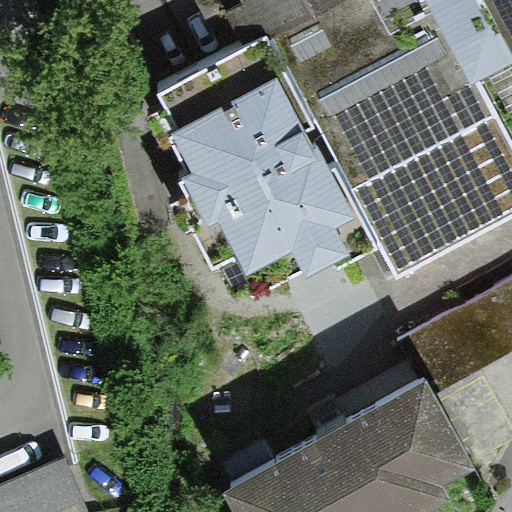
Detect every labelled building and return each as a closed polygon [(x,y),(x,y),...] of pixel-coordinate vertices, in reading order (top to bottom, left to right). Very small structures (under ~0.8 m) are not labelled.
[(293,0),(223,38),(138,87),(182,255),(216,242),(234,289),(356,230),(331,183),(451,122),(432,84),(397,15),(426,0),(293,0)] [(205,0),(223,38),(293,0),(205,0)] [(511,0),(426,0),(397,15),(432,84),(469,65),(510,43),(511,46),(511,0)] [(331,183),(356,230),(370,258),(511,185),(511,148),(469,65),(432,84),(451,122),(331,183)] [(511,267),(487,283),(508,317),(511,314),(511,267)] [(487,283),(394,336),(423,388),(511,334),(511,322),(508,317),(487,283)] [(400,511),(471,474),(423,388),(225,490),(236,511),(400,511)] [(0,511),(66,511),(47,471),(0,493),(0,511)]
